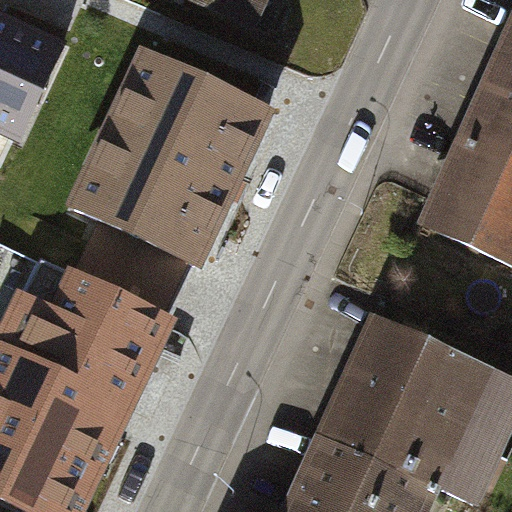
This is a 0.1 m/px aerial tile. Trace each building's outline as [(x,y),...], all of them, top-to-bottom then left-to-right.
[(283,0),(166,0),(266,42),(283,0)] [(71,52),(0,21),(0,142),(26,154),(71,52)] [(0,328),(0,500),(25,511),(87,511),(179,316),(168,311),(192,260),(203,265),(278,104),(146,43),(70,206),(100,220),(79,266),(70,262),(52,301),(20,286),(0,328)] [(511,67),(444,212),(511,243),(511,67)] [(511,371),(368,308),(277,511),(476,511),(511,433),(511,371)]
